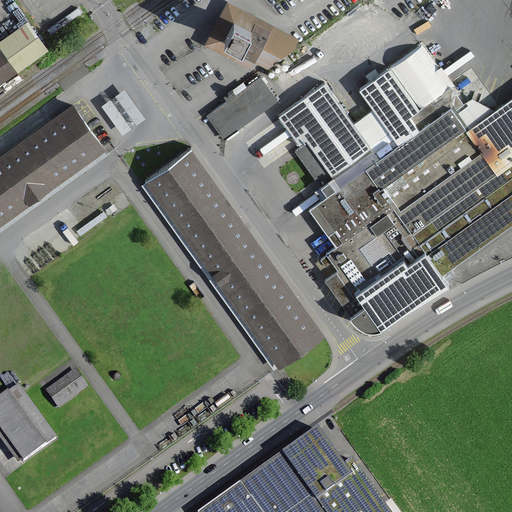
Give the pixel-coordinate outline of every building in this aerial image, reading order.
[(0,83),(51,49),(30,19),(0,39),(0,83)] [(258,32),(241,23),(233,41),(250,49),(258,32)] [(511,102),(482,124),(443,70),(437,74),(420,51),(365,91),(377,108),(358,122),(329,82),(281,116),(301,144),(293,150),(326,195),(314,203),(333,230),(329,233),(338,246),(328,253),(341,270),(327,280),(355,319),(366,328),(378,332),(389,332),(457,285),(449,274),(511,228),(511,102)] [(262,80),(212,116),(228,139),(279,104),(262,80)] [(146,117),(125,87),(102,104),(123,133),(146,117)] [(0,230),(111,151),(78,105),(0,160),(0,230)] [(327,337),(194,151),(150,182),(284,368),(327,337)] [(90,388),(77,370),(49,391),(62,409),(90,388)] [(59,438),(21,386),(0,401),(0,432),(23,464),(59,438)] [(389,511),(353,462),(345,468),(318,430),(283,455),(323,511),(389,511)] [(323,511),(283,455),(202,511),(323,511)]
